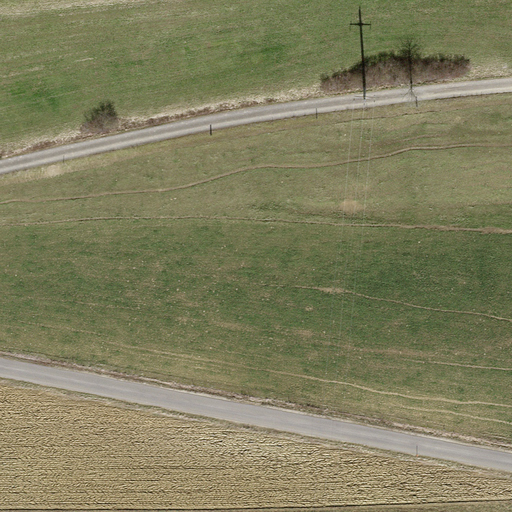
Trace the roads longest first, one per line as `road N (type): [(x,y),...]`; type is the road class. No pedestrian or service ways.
road 1 (track): [(0,170),(272,112),(511,82)]
road 2 (track): [(511,462),(0,373)]
